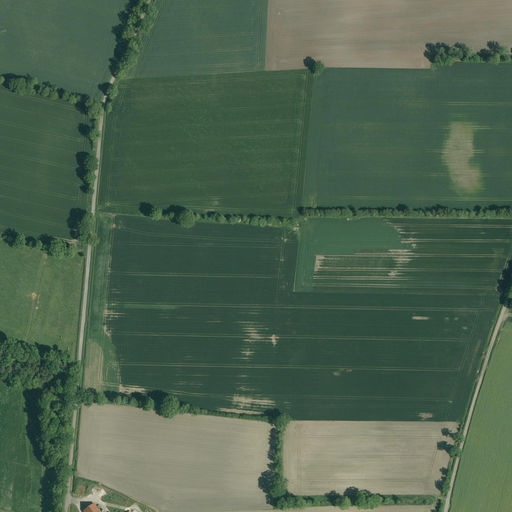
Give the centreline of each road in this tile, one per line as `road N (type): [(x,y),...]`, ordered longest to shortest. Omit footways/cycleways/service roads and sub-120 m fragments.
road 1 (track): [(150,0),(103,105),(66,511)]
road 2 (unclassified): [(511,288),(445,511)]
